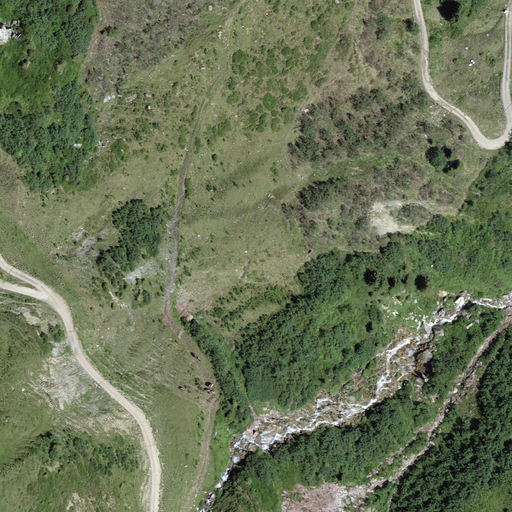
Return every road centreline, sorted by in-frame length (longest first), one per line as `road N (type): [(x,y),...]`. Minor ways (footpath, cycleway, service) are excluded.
road 1 (track): [(0,249),(55,309),(77,365),(139,416),(166,471),(161,511)]
road 2 (track): [(511,120),(494,129),(427,79),(414,0)]
